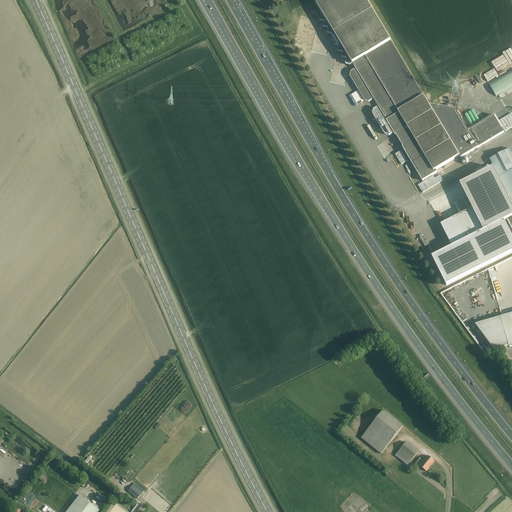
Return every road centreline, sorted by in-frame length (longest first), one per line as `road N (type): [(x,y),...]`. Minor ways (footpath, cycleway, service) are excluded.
road 1 (primary): [(267,511),(35,1)]
road 2 (motorway): [(207,0),(370,276),(511,465)]
road 3 (motorway): [(511,435),(382,260),(229,0)]
